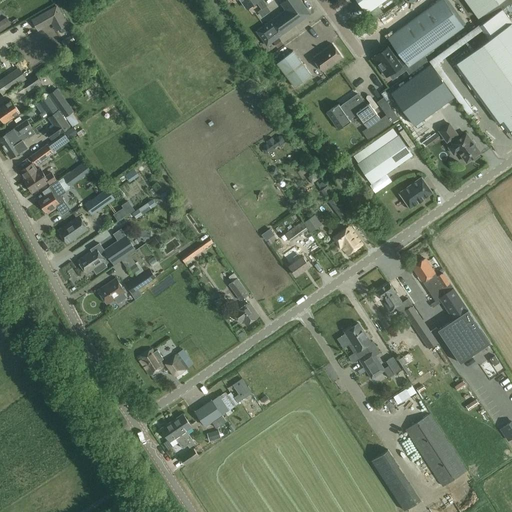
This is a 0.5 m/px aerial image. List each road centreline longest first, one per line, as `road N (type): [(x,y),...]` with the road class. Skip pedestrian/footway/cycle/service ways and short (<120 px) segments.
road 1 (unclassified): [(133,423),(511,161)]
road 2 (tertiary): [(133,423),(0,181)]
